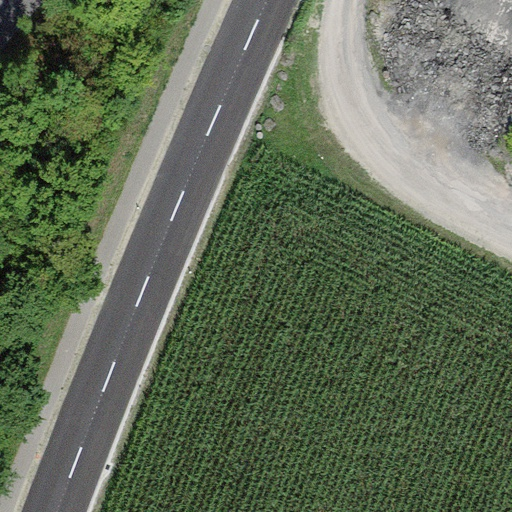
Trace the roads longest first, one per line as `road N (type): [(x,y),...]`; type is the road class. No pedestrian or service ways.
road 1 (tertiary): [(61,511),(272,0)]
road 2 (track): [(511,233),(411,180),(352,107),(346,17),(353,0)]
